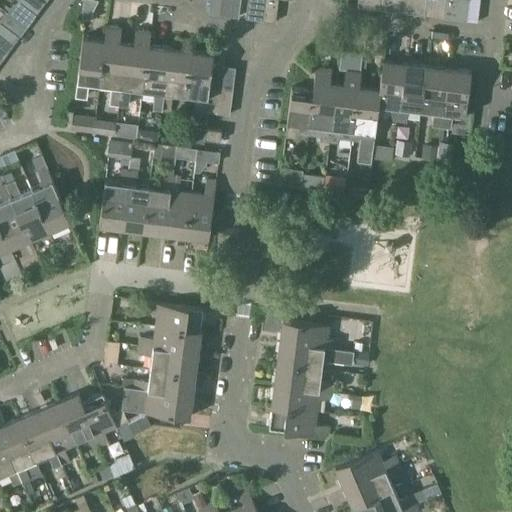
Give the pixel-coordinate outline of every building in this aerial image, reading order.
[(34,17),(40,8),(28,0),(16,0),(15,2),(14,3),(7,12),(26,26),(34,17)] [(28,0),(40,8),(45,1),(45,0),(28,0)] [(88,17),(87,0),(75,0),(76,17),(88,17)] [(209,0),(208,13),(220,14),(221,0),(209,0)] [(238,17),(240,0),(221,0),(220,14),(238,17)] [(262,20),(265,0),(247,0),(245,18),(262,20)] [(265,0),(262,20),(275,21),(277,0),(265,0)] [(369,0),(369,8),(380,9),(381,0),(369,0)] [(411,13),(412,0),(391,0),(390,7),(400,8),(399,11),(411,13)] [(412,0),(411,13),(423,14),(425,0),(412,0)] [(454,19),(456,0),(444,0),(442,17),(454,19)] [(456,0),(454,19),(466,20),(468,0),(456,0)] [(19,36),(26,26),(7,12),(0,21),(0,22),(0,21),(0,32),(14,43),(19,36)] [(109,103),(117,104),(119,86),(125,41),(119,41),(121,26),(105,24),(103,39),(104,39),(98,83),(111,85),(109,103)] [(130,87),(142,89),(148,44),(149,44),(151,30),(135,28),(133,42),(125,41),(119,86),(117,104),(127,105),(130,87)] [(0,59),(1,60),(14,43),(0,32),(0,59)] [(98,83),(104,39),(103,39),(82,36),(77,80),(76,80),(74,95),(84,97),(87,82),(98,83)] [(152,112),(160,112),(163,91),(169,47),(149,44),(148,44),(142,89),(154,90),(152,112)] [(195,110),(205,111),(206,97),(208,85),(211,65),(211,64),(221,65),(223,65),(226,47),(210,45),(204,51),(189,49),(184,94),(197,96),(195,110)] [(172,92),(184,94),(189,49),(169,47),(163,91),(160,112),(170,114),(172,92)] [(380,86),(378,104),(381,105),(390,106),(388,120),(396,121),(398,107),(403,61),(382,59),(382,65),(379,86),(380,86)] [(398,107),(396,121),(398,122),(406,123),(408,108),(420,109),(425,64),(403,61),(398,107)] [(211,65),(208,85),(220,87),(223,65),(221,65),(211,64),(211,65)] [(313,88),(307,131),(321,132),(320,140),(328,141),(335,80),(330,80),(331,66),(323,65),(315,64),(315,65),(314,78),(313,88)] [(425,64),(420,109),(433,111),(431,125),(440,126),(441,112),(447,67),(431,65),(425,64)] [(220,87),(232,88),(235,67),(223,65),(220,87)] [(441,112),(440,126),(449,127),(451,113),(464,115),(470,70),(447,67),(441,112)] [(335,80),(328,141),(337,142),(338,139),(350,140),(357,83),(359,83),(361,71),(345,68),(343,81),(335,80)] [(357,83),(350,140),(360,142),(358,162),(371,163),(372,158),(373,146),(375,132),(374,132),(376,122),(378,104),(380,86),(379,86),(359,83),(357,83)] [(208,85),(206,97),(231,100),(232,88),(220,87),(208,85)] [(286,121),(284,135),(295,137),(295,129),(307,131),(313,88),(291,85),(287,121),(286,121)] [(206,97),(205,111),(229,114),(231,100),(206,97)] [(72,117),(70,129),(115,135),(117,121),(97,120),(97,116),(74,114),(73,117),(72,117)] [(221,129),(205,127),(204,139),(219,141),(221,129)] [(134,143),(133,142),(110,140),(108,151),(108,156),(129,158),(132,159),(134,143)] [(411,144),(396,142),(394,156),(410,157),(411,144)] [(393,148),(373,146),(372,158),(392,160),(392,159),(393,148)] [(43,183),(32,187),(50,228),(69,220),(46,166),(42,156),(33,160),(37,170),(43,183)] [(123,227),(132,159),(129,158),(128,163),(120,163),(120,168),(118,181),(105,180),(99,224),(123,227)] [(144,230),(150,186),(136,184),(137,170),(137,169),(138,159),(132,159),(123,227),(144,230)] [(281,166),(279,181),(301,184),(303,168),(281,166)] [(166,232),(173,174),(163,173),(161,187),(150,186),(144,230),(166,232)] [(186,235),(192,191),(179,189),(180,175),(173,174),(166,232),(186,235)] [(324,176),(323,187),(344,190),(345,178),(324,176)] [(192,191),(186,235),(208,238),(215,180),(206,179),(204,192),(192,191)] [(14,180),(5,184),(29,238),(50,228),(32,187),(19,193),(14,180)] [(0,193),(3,200),(0,201),(0,222),(10,246),(29,238),(5,184),(0,185),(0,193)] [(0,250),(10,246),(0,222),(0,250)] [(157,312),(155,324),(200,329),(203,307),(158,302),(158,301),(143,300),(142,310),(157,312)] [(282,318),(279,340),(324,345),(339,347),(340,339),(325,337),(327,323),(282,318)] [(138,335),(138,344),(153,345),(197,351),(200,329),(155,324),(154,336),(139,335),(138,335)] [(279,340),(277,361),(321,367),(322,359),(353,363),(354,349),(351,349),(339,347),(324,345),(279,340)] [(118,363),(121,342),(108,341),(105,361),(118,363)] [(151,354),(150,367),(194,373),(197,351),(153,345),(138,344),(137,353),(151,354)] [(318,389),(333,390),(335,381),(319,380),(321,367),(277,361),(274,383),(318,389)] [(125,377),(124,386),(147,389),(192,394),(194,373),(150,367),(148,379),(133,378),(125,377)] [(271,404),(315,410),(317,397),(332,399),(333,390),(318,389),(274,383),(271,404)] [(189,416),(192,394),(147,389),(124,386),(121,408),(189,416)] [(85,406),(82,400),(78,392),(58,401),(76,441),(87,436),(93,450),(101,447),(84,406),(85,406)] [(84,406),(101,447),(109,443),(104,429),(116,424),(105,397),(104,398),(102,392),(82,400),(85,406),(84,406)] [(64,446),(76,441),(58,401),(38,409),(62,464),(70,460),(64,446)] [(313,432),(312,432),(328,434),(329,424),(314,422),(315,410),(271,404),(268,427),(313,432)] [(53,468),(62,464),(38,409),(18,418),(36,459),(47,454),(53,468)] [(146,411),(116,423),(121,435),(150,421),(146,411)] [(24,464),(36,459),(18,418),(0,425),(0,431),(21,481),(30,477),(24,464)] [(13,484),(21,481),(0,431),(0,473),(8,471),(13,484)] [(344,485),(399,461),(395,453),(381,459),(376,447),(335,465),(344,485)] [(124,452),(111,456),(114,468),(127,464),(124,452)] [(352,505),(393,487),(388,476),(402,470),(399,461),(344,485),(352,505)] [(31,492),(36,503),(67,489),(62,478),(31,492)] [(243,505),(232,510),(233,511),(257,511),(246,486),(237,490),(243,505)] [(355,511),(391,511),(416,502),(412,493),(398,499),(393,487),(352,505),(355,511)] [(191,494),(197,507),(206,504),(200,490),(191,494)] [(139,511),(135,502),(135,503),(130,493),(121,497),(125,507),(126,507),(128,511),(139,511)] [(219,511),(214,500),(206,504),(209,511),(233,511),(232,510),(226,511),(219,511)] [(416,502),(391,511),(413,511),(419,510),(416,502)]
